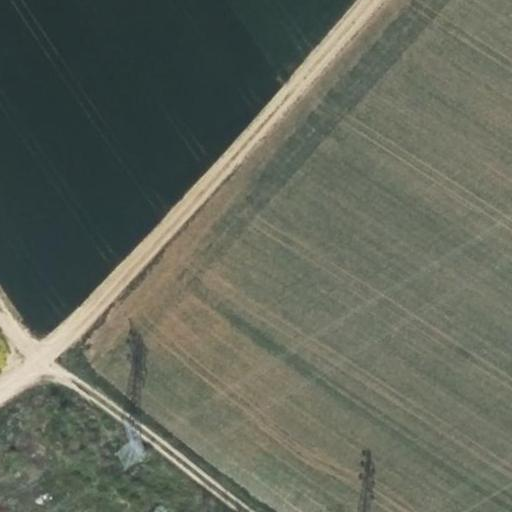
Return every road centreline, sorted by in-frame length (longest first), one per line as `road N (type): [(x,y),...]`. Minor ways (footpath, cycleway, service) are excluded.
road 1 (track): [(0,393),(41,369),(97,311),(373,0)]
road 2 (track): [(268,511),(41,369),(0,302)]
